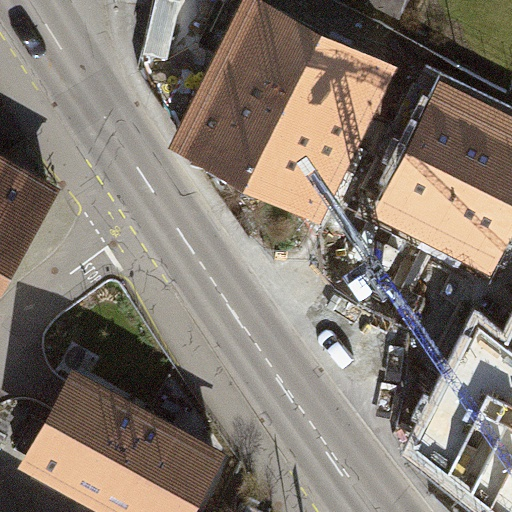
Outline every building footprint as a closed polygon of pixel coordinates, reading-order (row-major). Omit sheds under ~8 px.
[(255,0),(181,150),(320,219),(394,69),(255,0)] [(385,0),(413,9),(416,0),(385,0)] [(511,124),(451,95),(398,205),(511,260),(511,124)] [(0,163),(0,276),(49,191),(0,163)] [(511,511),(511,318),(491,301),(410,459),(479,511),(511,511)] [(34,449),(148,511),(184,511),(216,454),(74,376),(34,449)]
